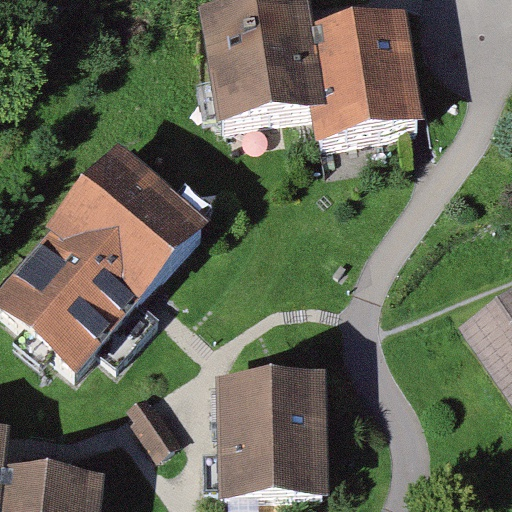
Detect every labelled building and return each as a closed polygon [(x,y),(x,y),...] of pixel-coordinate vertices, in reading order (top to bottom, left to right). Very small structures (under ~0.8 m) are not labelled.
[(283,5),(188,21),(208,138),(299,123),(305,156),(396,141),(376,25),(289,39),(283,5)] [(138,291),(182,239),(90,161),(0,267),(0,353),(50,395),(138,291)] [(511,294),(436,345),(511,457),(511,294)] [(318,382),(224,383),(225,503),(319,501),(318,382)] [(0,511),(74,511),(78,486),(0,476),(0,511)]
